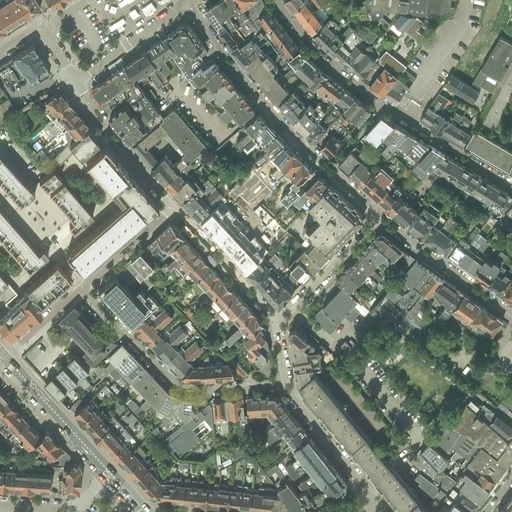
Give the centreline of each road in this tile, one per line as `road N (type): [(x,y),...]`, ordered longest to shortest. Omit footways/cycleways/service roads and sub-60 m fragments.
road 1 (residential): [(76,87),(189,10),(264,105),(379,217)]
road 2 (residential): [(275,0),(310,52),(347,82),(511,187)]
road 3 (unclassified): [(284,384),(174,384),(80,288)]
road 4 (unclassified): [(416,439),(293,307)]
road 5 (unclassified): [(379,217),(511,316)]
road 6 (secondary): [(108,478),(2,356)]
road 7 (residential): [(171,207),(279,323)]
road 8 (residential): [(284,384),(369,494),(370,511)]
road 9 (residential): [(76,87),(171,207)]
road 10 (unclassified): [(293,307),(379,217)]
road 11 (residential): [(80,288),(171,207)]
road 12 (residential): [(0,506),(67,511),(108,478)]
